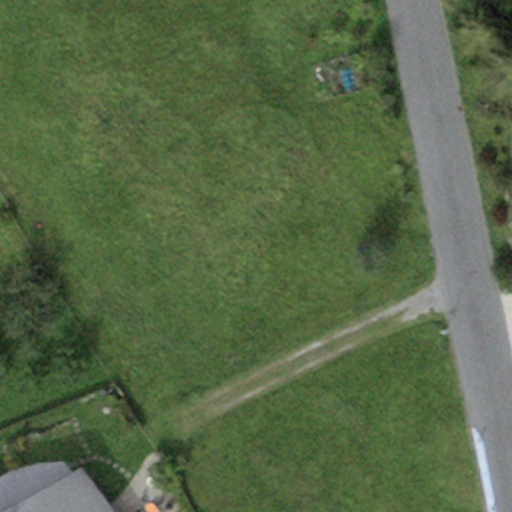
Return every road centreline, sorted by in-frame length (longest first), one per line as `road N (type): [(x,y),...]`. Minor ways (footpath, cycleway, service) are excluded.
road 1 (secondary): [(511,477),(413,0)]
road 2 (track): [(473,289),(182,432)]
